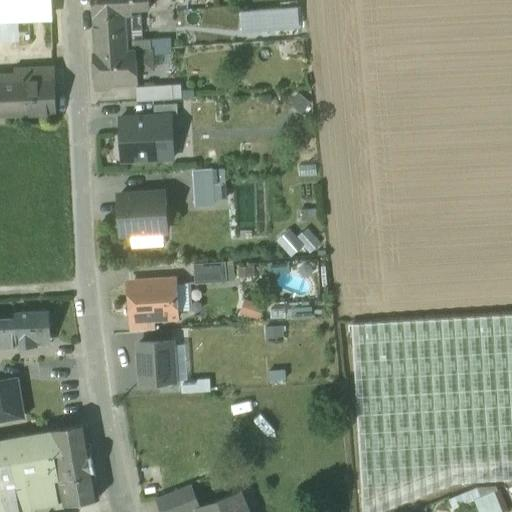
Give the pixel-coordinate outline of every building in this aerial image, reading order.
[(0,0),(0,42),(11,42),(10,17),(13,17),(51,16),(50,0),(0,0)] [(131,15),(130,2),(115,2),(114,0),(90,0),(92,17),(94,17),(125,15),(131,15)] [(148,0),(114,0),(115,2),(130,2),(135,1),(136,9),(149,8),(148,0)] [(242,13),(243,34),(298,30),(296,9),(242,13)] [(127,44),(125,15),(94,17),(97,53),(133,50),(133,48),(133,43),(127,44)] [(150,49),(133,50),(97,53),(94,54),(96,85),(108,84),(136,81),(135,70),(151,69),(151,56),(150,56),(150,49)] [(0,82),(0,117),(55,115),(53,66),(51,66),(51,68),(14,69),(14,82),(0,82)] [(135,88),(137,102),(173,100),(172,85),(135,88)] [(152,105),(153,117),(171,116),(177,116),(176,104),(152,105)] [(173,159),(171,116),(153,117),(119,119),(121,161),(173,159)] [(224,169),(191,171),(193,195),(213,193),(213,200),(226,199),(224,169)] [(119,195),(121,235),(138,234),(162,232),(166,232),(163,192),(119,195)] [(0,216),(1,216),(14,215),(14,203),(0,204),(0,216)] [(4,269),(17,269),(46,267),(44,214),(14,215),(1,216),(4,269)] [(304,246),(311,253),(321,243),(308,228),(297,237),(290,229),(277,240),(291,257),(304,246)] [(139,249),(163,247),(162,232),(138,234),(139,249)] [(193,265),(195,284),(227,282),(225,263),(193,265)] [(17,269),(4,269),(0,269),(0,281),(18,281),(17,269)] [(129,286),(131,318),(152,317),(177,315),(175,283),(129,286)] [(14,313),(15,319),(15,336),(16,347),(16,348),(37,347),(37,338),(51,338),(50,326),(54,324),(53,316),(49,312),(49,311),(14,313)] [(376,511),(451,484),(511,479),(511,315),(351,325),(361,511),(376,511)] [(131,318),(131,332),(153,331),(152,317),(131,318)] [(0,336),(15,336),(15,319),(0,319),(0,336)] [(15,336),(0,336),(0,347),(16,347),(15,336)] [(172,341),(138,344),(140,384),(174,381),(172,341)] [(16,379),(0,382),(0,419),(22,416),(16,379)] [(181,381),(157,383),(158,394),(175,393),(182,393),(181,381)] [(177,417),(197,416),(213,415),(212,391),(182,393),(175,393),(177,417)] [(197,416),(177,417),(145,420),(147,452),(199,448),(197,416)] [(0,480),(0,485),(4,511),(20,511),(65,504),(99,498),(86,425),(52,432),(58,470),(0,480)] [(0,511),(4,511),(0,485),(0,480),(58,470),(52,432),(0,441),(0,511)] [(157,500),(161,511),(191,511),(193,511),(199,508),(191,487),(157,500)] [(476,498),(481,511),(498,511),(503,510),(496,491),(476,498)] [(193,511),(245,511),(248,511),(240,492),(199,508),(193,511)]
